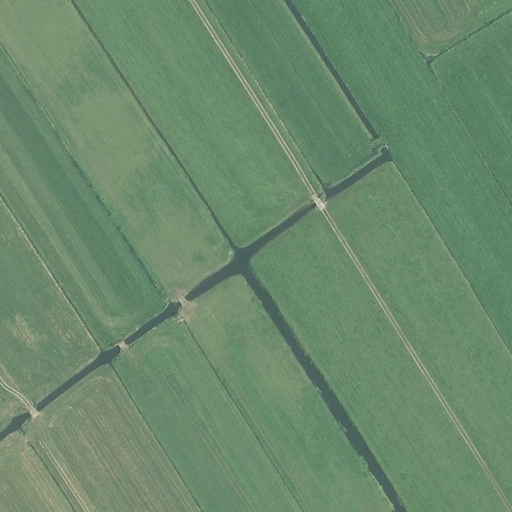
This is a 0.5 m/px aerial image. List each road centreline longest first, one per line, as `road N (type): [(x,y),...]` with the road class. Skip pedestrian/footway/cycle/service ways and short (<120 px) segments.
road 1 (track): [(510,511),(188,0)]
road 2 (track): [(0,382),(36,416),(39,439),(85,511)]
